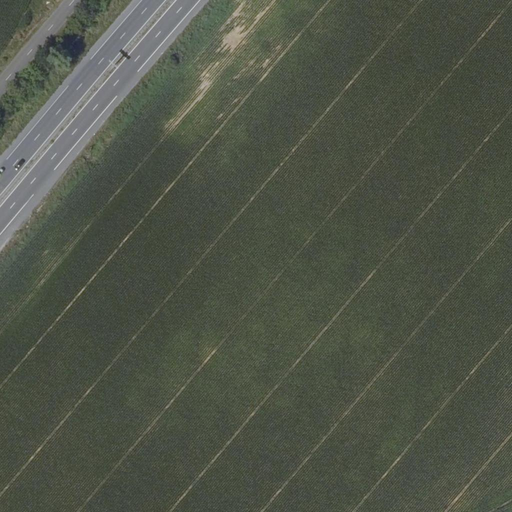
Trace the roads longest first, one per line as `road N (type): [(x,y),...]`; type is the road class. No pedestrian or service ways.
road 1 (trunk): [(0,224),(188,0)]
road 2 (trunk): [(157,0),(0,187)]
